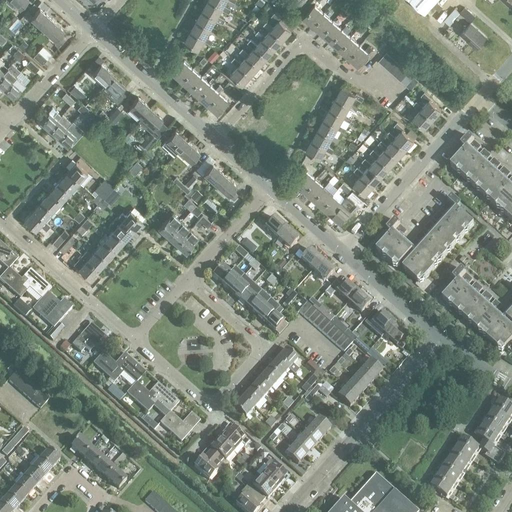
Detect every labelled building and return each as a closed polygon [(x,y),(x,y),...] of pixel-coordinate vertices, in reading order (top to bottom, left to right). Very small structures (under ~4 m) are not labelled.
[(210,0),(208,0),(203,9),(224,22),(225,20),(218,16),(222,9),(229,13),(228,15),(233,17),(235,14),(210,0)] [(234,0),(210,0),(235,14),(236,13),(231,10),(231,9),(224,5),(226,0),(229,0),(235,3),(236,1),(234,0)] [(297,10),(305,0),(286,0),(286,1),(297,10)] [(408,0),(425,15),(438,0),(408,0)] [(315,5),(303,17),(313,25),(324,13),(327,10),(323,6),(320,9),(315,5)] [(31,17),(43,29),(52,19),(39,8),(31,17)] [(456,23),(463,15),(455,8),(444,20),(450,25),(454,21),(456,23)] [(203,9),(197,20),(218,32),(219,30),(212,26),(216,20),(223,24),(224,22),(203,9)] [(266,22),(265,23),(283,39),(291,30),(280,20),(281,18),(274,12),(271,16),(277,22),(272,27),(266,22)] [(324,13),(313,25),(322,33),(333,21),(334,19),(330,16),(329,17),(324,13)] [(3,28),(8,32),(11,29),(20,19),(15,15),(3,28)] [(64,30),(52,19),(43,29),(60,44),(64,39),(60,35),(64,30)] [(197,20),(191,30),(212,42),(213,41),(206,37),(210,30),(217,34),(218,32),(197,20)] [(333,21),(322,33),(331,41),(342,29),(347,23),(343,20),(338,25),(333,21)] [(475,48),(485,36),(470,22),(459,33),(475,48)] [(283,39),(265,23),(263,25),(269,31),(264,36),(258,30),(257,32),(275,48),(283,39)] [(342,29),(331,41),(340,49),(351,37),(355,32),(355,31),(351,28),(347,33),(342,29)] [(191,30),(185,41),(199,49),(204,41),(211,45),(212,42),(191,30)] [(275,48),(257,32),(255,34),(261,39),(256,45),(250,39),(249,41),(267,57),(275,48)] [(381,46),(385,39),(373,33),(369,40),(381,46)] [(351,37),(340,49),(349,57),(360,45),(364,40),(360,36),(356,41),(351,37)] [(267,57),(249,41),(247,43),(253,49),(249,54),(242,48),(241,50),(259,66),(267,57)] [(360,45),(349,57),(358,66),(369,53),(369,52),(373,48),(369,45),(365,49),(360,45)] [(43,46),(38,51),(33,56),(42,64),(47,59),(52,54),(43,46)] [(16,57),(21,52),(18,49),(13,54),(16,57)] [(215,50),(209,57),(213,60),(219,53),(215,50)] [(259,66),(241,50),(239,52),(245,57),(240,63),(234,57),(233,59),(251,75),(259,66)] [(19,61),(25,55),(21,52),(16,57),(19,61)] [(378,61),(383,65),(391,56),(386,52),(378,61)] [(388,69),(396,60),(391,56),(383,65),(388,69)] [(251,75),(233,59),(231,61),(237,66),(231,74),(243,84),(251,75)] [(35,73),(39,68),(30,60),(26,65),(35,73)] [(173,72),(182,81),(193,68),(184,60),(173,72)] [(400,64),(396,60),(388,69),(392,73),(400,64)] [(92,63),(87,68),(104,83),(113,74),(101,63),(96,68),(92,63)] [(405,68),(400,64),(392,73),(397,77),(405,68)] [(8,67),(7,68),(0,75),(0,85),(4,89),(16,75),(8,67)] [(191,89),(202,76),(195,70),(193,68),(182,81),(191,89)] [(409,72),(405,68),(397,77),(401,81),(409,72)] [(414,77),(409,72),(401,81),(406,86),(414,77)] [(113,74),(104,83),(117,94),(114,97),(119,101),(126,94),(121,90),(125,85),(113,74)] [(16,75),(4,89),(13,97),(26,83),(16,75)] [(202,76),(191,89),(199,97),(211,84),(202,76)] [(418,81),(414,77),(406,86),(410,90),(418,81)] [(420,82),(417,85),(423,91),(426,87),(420,82)] [(211,84),(199,97),(208,105),(219,92),(223,88),(219,84),(216,89),(211,84)] [(342,87),(336,98),(350,106),(351,104),(355,97),(362,102),(364,97),(363,96),(357,93),(356,95),(342,87)] [(234,88),(228,95),(235,101),(242,94),(234,88)] [(75,100),(66,92),(62,97),(71,105),(75,100)] [(219,92),(208,105),(217,113),(229,100),(219,92)] [(416,101),(415,103),(433,119),(442,110),(430,99),(431,98),(424,92),(421,96),(427,101),(423,107),(416,101)] [(138,96),(129,106),(142,117),(150,107),(138,96)] [(336,98),(330,108),(344,116),(345,114),(349,108),(356,112),(358,108),(351,104),(350,106),(336,98)] [(81,112),(86,106),(83,103),(78,109),(81,112)] [(419,110),(413,117),(425,128),(433,119),(415,103),(413,105),(419,110)] [(84,115),(89,109),(86,106),(81,112),(84,115)] [(142,117),(138,121),(157,137),(167,126),(161,120),(163,119),(150,107),(142,117)] [(40,121),(50,129),(58,119),(61,115),(52,108),(40,121)] [(330,108),(324,118),(338,126),(339,125),(341,122),(343,118),(350,122),(352,118),(345,114),(344,116),(330,108)] [(102,110),(99,114),(97,116),(98,117),(100,115),(113,126),(116,123),(102,110)] [(63,114),(58,119),(50,129),(58,137),(72,122),(63,114)] [(324,118),(318,129),(332,137),(333,135),(335,131),(337,129),(344,133),(346,129),(339,125),(338,126),(324,118)] [(73,121),(72,122),(70,125),(58,137),(67,146),(72,140),(74,143),(84,132),(73,121)] [(389,131),(388,133),(406,149),(414,140),(403,130),(404,128),(397,122),(394,126),(400,131),(395,137),(389,131)] [(179,150),(187,141),(175,129),(171,134),(165,129),(161,134),(166,139),(162,144),(169,150),(174,155),(179,150)] [(318,129),(312,139),(326,147),(327,146),(331,140),(331,139),(338,143),(340,139),(333,135),(332,137),(318,129)] [(381,140),(380,142),(398,158),(406,149),(388,133),(386,135),(392,140),(387,146),(381,140)] [(148,147),(153,140),(147,136),(142,143),(148,147)] [(507,178),(511,174),(504,168),(496,176),(490,171),(494,167),(497,170),(501,165),(494,159),(486,167),(480,162),(484,158),(487,161),(491,156),(484,150),(477,158),(470,153),(474,149),(477,152),(481,148),(470,137),(464,144),(465,145),(462,148),(465,151),(451,167),(457,173),(460,170),(463,173),(461,176),(467,182),(469,179),(473,182),(470,185),(477,190),(479,187),(483,191),(480,194),(486,199),(489,196),(493,199),(490,202),(496,208),(499,205),(507,212),(504,215),(511,221),(511,190),(510,188),(511,185),(511,178),(506,185),(500,180),(504,175),(507,178)] [(312,139),(306,150),(320,158),(325,150),(332,154),(333,153),(334,150),(327,146),(326,147),(312,139)] [(200,152),(187,141),(179,150),(191,161),(200,152)] [(373,149),(372,151),(390,167),(398,158),(380,142),(379,143),(378,144),(384,149),(379,155),(373,149)] [(150,160),(153,156),(139,144),(136,147),(150,160)] [(365,158),(364,160),(382,176),(390,167),(372,151),(370,153),(376,158),(371,164),(365,158)] [(138,160),(130,167),(136,172),(143,165),(138,160)] [(357,167),(356,169),(374,185),(382,176),(364,160),(362,162),(368,167),(363,173),(357,167)] [(76,161),(67,171),(79,181),(88,171),(76,161)] [(212,163),(209,167),(202,161),(198,167),(216,183),(225,174),(212,163)] [(360,176),(354,183),(366,194),(374,185),(356,169),(354,171),(360,176)] [(295,182),(304,191),(315,178),(306,170),(295,182)] [(79,181),(67,171),(59,181),(70,191),(75,185),(78,188),(82,184),(79,181)] [(237,185),(225,174),(216,183),(234,199),(238,194),(233,190),(237,185)] [(198,180),(196,178),(197,178),(193,175),(185,184),(189,187),(191,188),(198,180)] [(337,184),(340,180),(334,175),(331,179),(337,184)] [(187,193),(190,190),(176,177),(173,180),(187,193)] [(315,178),(304,191),(313,198),(324,186),(315,178)] [(98,193),(95,196),(101,201),(113,187),(104,179),(95,190),(98,193)] [(70,191),(59,181),(50,190),(64,202),(67,199),(65,197),(70,191)] [(351,190),(343,183),(340,186),(335,191),(340,195),(344,190),(347,193),(351,190)] [(324,186),(313,198),(322,206),(333,194),(324,186)] [(113,187),(101,201),(106,206),(109,203),(111,205),(121,194),(113,187)] [(198,203),(204,196),(197,189),(191,197),(198,203)] [(64,202),(50,190),(42,200),(53,210),(58,204),(60,206),(64,202)] [(355,200),(358,197),(352,191),(349,195),(355,200)] [(333,194),(322,206),(331,214),(336,208),(342,202),(333,194)] [(92,199),(97,204),(101,201),(95,196),(92,199)] [(214,211),(219,204),(209,196),(203,203),(214,211)] [(191,211),(196,205),(189,198),(184,204),(191,211)] [(439,230),(430,222),(424,229),(428,233),(431,230),(435,234),(430,240),(421,232),(415,239),(419,243),(423,240),(427,244),(403,270),(418,283),(422,279),(424,281),(435,269),(432,267),(439,259),(442,262),(448,255),(445,253),(448,249),(451,252),(456,245),(454,243),(457,239),(460,242),(465,235),(462,233),(466,229),(469,232),(474,226),(458,211),(461,208),(458,205),(459,204),(452,198),(442,210),(446,214),(449,210),(453,214),(447,220),(439,213),(433,220),(437,224),(440,220),(444,224),(439,230)] [(53,210),(42,200),(33,209),(47,222),(51,218),(48,215),(53,210)] [(103,209),(106,206),(101,201),(97,204),(103,209)] [(342,202),(336,208),(331,214),(340,223),(352,210),(342,202)] [(202,210),(200,208),(196,205),(191,211),(197,216),(202,210)] [(47,222),(33,209),(24,219),(35,229),(40,225),(46,231),(51,225),(47,222)] [(131,210),(125,216),(122,213),(118,217),(121,220),(122,220),(133,230),(142,220),(131,210)] [(82,219),(85,216),(79,211),(77,214),(82,219)] [(159,228),(168,236),(181,222),(172,213),(159,228)] [(82,219),(77,214),(74,217),(79,222),(82,219)] [(203,224),(208,228),(212,223),(203,215),(195,224),(199,227),(202,224),(203,224)] [(84,221),(90,226),(93,223),(87,218),(84,221)] [(264,218),(260,223),(263,226),(278,238),(286,229),(274,218),(269,223),(264,218)] [(121,220),(113,229),(125,240),(133,230),(122,220),(121,220)] [(84,221),(77,230),(82,235),(87,229),(90,226),(84,221)] [(396,221),(395,222),(389,228),(391,229),(388,232),(391,235),(376,251),(383,257),(385,254),(389,257),(386,260),(393,266),(395,263),(400,267),(413,252),(396,237),(400,233),(403,236),(407,232),(396,221)] [(181,222),(168,236),(177,244),(190,230),(181,222)] [(65,238),(69,234),(64,229),(60,234),(65,238)] [(113,229),(108,235),(106,234),(102,237),(116,249),(125,240),(113,229)] [(286,229),(278,238),(290,249),(298,240),(286,229)] [(190,230),(177,244),(186,252),(199,238),(190,230)] [(65,238),(60,234),(52,243),(57,247),(65,238)] [(76,240),(71,236),(67,240),(72,244),(76,240)] [(248,236),(241,244),(253,253),(260,245),(248,236)] [(116,249),(102,237),(99,241),(101,243),(96,249),(107,259),(116,249)] [(72,244),(67,240),(59,249),(64,253),(72,244)] [(0,242),(0,261),(8,269),(9,269),(18,259),(0,242)] [(244,260),(248,255),(239,247),(235,252),(244,260)] [(96,249),(91,254),(86,250),(83,254),(99,269),(107,259),(96,249)] [(309,250),(304,256),(299,251),(295,256),(300,260),(301,259),(313,270),(322,261),(309,250)] [(99,269),(83,254),(74,264),(90,278),(99,269)] [(470,262),(464,257),(460,262),(465,267),(470,262)] [(252,269),(257,263),(254,260),(248,266),(252,269)] [(273,270),(277,274),(277,275),(282,279),(283,278),(286,275),(281,271),(287,264),(283,261),(277,267),(276,266),(273,270)] [(334,272),(322,261),(313,270),(326,281),(322,286),(327,291),(331,287),(335,282),(329,277),(334,272)] [(255,272),(260,266),(257,263),(252,269),(255,272)] [(213,276),(222,284),(235,270),(231,266),(227,270),(222,266),(213,276)] [(8,269),(0,278),(0,279),(21,298),(27,291),(23,287),(29,281),(24,277),(22,280),(9,269),(8,269)] [(29,281),(23,287),(27,291),(30,288),(42,299),(43,299),(52,289),(31,270),(24,277),(29,281)] [(235,270),(222,284),(231,292),(244,277),(235,270)] [(503,307),(496,301),(488,309),(482,303),(485,299),(489,302),(493,298),(486,292),(478,300),(472,294),(476,290),(479,294),(483,289),(476,283),(468,291),(462,286),(466,282),(469,285),(473,280),(461,270),(455,277),(456,278),(454,281),(457,284),(442,300),(449,306),(451,303),(455,306),(452,309),(459,314),(461,311),(465,315),(462,318),(469,323),(471,320),(475,323),(472,326),(478,332),(481,329),(489,336),(486,339),(498,350),(500,347),(505,350),(511,342),(511,330),(492,312),(495,308),(499,311),(503,307)] [(270,285),(275,279),(271,276),(266,282),(270,285)] [(240,300),(253,285),(248,281),(244,277),(231,292),(240,300)] [(273,288),(278,282),(275,279),(270,285),(273,288)] [(345,282),(340,287),(335,282),(331,287),(336,291),(349,302),(357,293),(345,282)] [(249,308),(262,293),(257,289),(253,285),(240,300),(249,308)] [(262,293),(249,308),(258,316),(271,301),(262,293)] [(370,304),(357,293),(349,302),(361,313),(370,304)] [(312,298),(309,302),(318,310),(321,307),(312,298)] [(42,299),(33,309),(54,328),(64,317),(66,315),(69,312),(60,304),(56,309),(55,310),(43,299),(42,299)] [(64,300),(60,304),(69,312),(72,308),(73,307),(64,300)] [(271,301),(258,316),(267,324),(280,309),(271,301)] [(299,313),(303,317),(312,307),(307,303),(299,313)] [(312,307),(303,317),(308,321),(316,311),(312,307)] [(280,309),(267,324),(276,332),(285,322),(280,318),(284,313),(280,309)] [(316,311),(308,321),(312,325),(321,315),(316,311)] [(381,314),(379,315),(375,312),(365,324),(381,338),(385,334),(393,325),(381,314)] [(321,315),(312,325),(317,329),(325,319),(321,315)] [(325,319),(317,329),(321,333),(330,323),(325,319)] [(330,323),(321,333),(326,337),(334,327),(330,323)] [(91,324),(81,335),(90,343),(86,348),(84,350),(89,354),(96,347),(103,353),(104,353),(113,343),(91,324)] [(405,336),(393,325),(385,334),(399,347),(396,351),(398,353),(406,345),(401,341),(405,336)] [(334,327),(326,337),(331,341),(339,331),(334,327)] [(370,350),(353,336),(352,335),(347,330),(344,334),(354,343),(366,353),(370,350)] [(343,335),(339,331),(331,341),(335,345),(343,335)] [(90,343),(81,335),(77,340),(86,348),(90,343)] [(348,339),(343,335),(335,345),(340,349),(348,339)] [(352,343),(348,339),(340,349),(344,353),(352,343)] [(86,348),(77,340),(73,345),(82,353),(84,350),(86,348)] [(286,349),(277,359),(289,370),(298,360),(286,349)] [(116,364),(104,353),(103,353),(94,363),(110,378),(108,381),(113,385),(122,375),(117,371),(123,365),(118,361),(116,364)] [(125,354),(118,361),(123,365),(117,371),(122,375),(124,372),(136,383),(137,383),(146,373),(125,354)] [(289,370),(277,359),(269,369),(280,379),(289,370)] [(370,361),(367,359),(364,362),(367,365),(362,370),(374,380),(382,371),(371,360),(370,361)] [(357,372),(358,374),(354,379),(366,389),(374,380),(362,370),(360,368),(357,372)] [(280,379),(269,369),(260,379),(272,389),(280,379)] [(311,388),(318,380),(324,373),(319,369),(313,376),(306,384),(310,389),(311,388)] [(8,381),(9,381),(22,393),(31,383),(17,371),(8,381)] [(348,381),(350,383),(346,388),(358,398),(366,389),(354,379),(352,377),(348,381)] [(272,389),(260,379),(252,388),(263,398),(272,389)] [(26,397),(35,387),(31,383),(22,393),(26,397)] [(149,393),(137,383),(136,383),(127,393),(149,412),(155,405),(151,401),(156,395),(151,391),(149,393)] [(158,383),(151,391),(156,395),(151,401),(155,405),(158,402),(170,413),(171,413),(180,403),(158,383)] [(309,390),(310,389),(306,384),(301,389),(306,393),(309,390)] [(112,385),(108,390),(112,394),(116,389),(112,385)] [(311,392),(304,400),(308,403),(321,389),(317,386),(313,390),(311,388),(309,390),(311,392)] [(31,401),(40,391),(35,387),(26,397),(31,401)] [(263,398),(252,388),(243,398),(255,408),(263,398)] [(326,399),(330,395),(322,388),(319,392),(326,399)] [(350,407),(358,398),(346,388),(338,397),(350,407)] [(36,405),(44,395),(40,391),(31,401),(36,405)] [(47,402),(49,399),(44,395),(36,405),(40,409),(45,404),(47,402)] [(255,408),(243,398),(234,408),(246,418),(255,408)] [(511,407),(501,400),(492,412),(511,425),(511,424),(509,423),(511,417),(511,407)] [(291,406),(286,401),(282,405),(288,410),(291,406)] [(150,418),(160,424),(165,415),(156,409),(150,418)] [(142,412),(137,417),(141,420),(146,415),(142,412)] [(511,425),(492,412),(484,425),(507,439),(501,435),(507,426),(511,429),(511,425)] [(182,423),(171,413),(170,413),(161,423),(182,442),(192,431),(183,423),(182,423)] [(191,413),(187,418),(196,426),(200,421),(191,413)] [(274,425),(277,422),(271,417),(268,420),(274,425)] [(196,426),(187,418),(183,423),(192,431),(196,426)] [(319,418),(311,427),(321,436),(326,431),(327,433),(331,428),(319,418)] [(274,425),(268,420),(265,424),(271,429),(274,425)] [(304,429),(307,431),(303,436),(313,445),(317,441),(319,442),(322,438),(321,437),(321,436),(311,427),(308,425),(304,429)] [(507,439),(484,425),(476,437),(484,442),(479,449),(487,455),(486,458),(499,466),(505,455),(493,447),(499,438),(504,442),(507,439)] [(227,430),(219,439),(234,453),(242,444),(245,446),(249,442),(233,427),(229,432),(227,430)] [(7,457),(29,432),(24,428),(2,453),(7,457)] [(296,438),(299,441),(295,445),(305,454),(309,450),(311,451),(314,447),(313,445),(303,436),(300,434),(296,438)] [(71,447),(83,457),(91,449),(79,438),(71,447)] [(463,438),(455,451),(471,462),(477,465),(479,462),(474,458),(479,449),(463,438)] [(234,453),(219,439),(211,448),(212,449),(208,454),(225,469),(229,464),(226,461),(234,453)] [(289,447),(291,449),(287,454),(297,463),(301,458),(303,460),(306,456),(305,455),(305,454),(295,445),(294,445),(292,443),(289,447)] [(49,450),(48,451),(46,449),(43,453),(45,454),(41,459),(52,468),(60,459),(49,450)] [(91,449),(83,457),(95,468),(103,459),(91,449)] [(471,462),(455,451),(447,463),(469,477),(471,474),(466,471),(471,462)] [(220,474),(225,469),(208,454),(204,458),(203,457),(194,466),(209,480),(217,471),(220,474)] [(136,466),(127,458),(124,461),(133,470),(136,466)] [(41,459),(33,468),(44,477),(52,468),(41,459)] [(103,459),(95,468),(107,478),(115,470),(103,459)] [(269,468),(261,477),(276,490),(284,481),(283,480),(287,475),(270,460),(266,465),(269,468)] [(469,477),(447,463),(439,475),(461,490),(463,487),(458,483),(463,474),(469,478),(469,477)] [(33,468),(25,477),(36,486),(44,477),(33,468)] [(115,470),(107,478),(119,489),(127,480),(115,470)] [(461,490),(439,475),(431,488),(453,502),(456,499),(450,495),(455,486),(461,490)] [(343,500),(336,507),(331,511),(416,511),(376,476),(349,505),(343,500)] [(25,477),(17,486),(28,495),(36,486),(25,477)] [(276,490),(261,477),(253,485),(250,483),(245,488),(262,502),(266,498),(268,499),(276,490)] [(17,486),(9,495),(20,504),(28,495),(17,486)] [(262,502),(245,488),(241,492),(244,495),(236,504),(244,511),(256,511),(260,508),(258,507),(262,502)] [(153,492),(145,501),(149,505),(157,496),(153,492)] [(9,495),(1,504),(10,511),(13,511),(20,504),(9,495)] [(157,496),(149,505),(154,509),(162,500),(157,496)] [(162,500),(154,509),(156,511),(160,511),(167,504),(162,500)]
